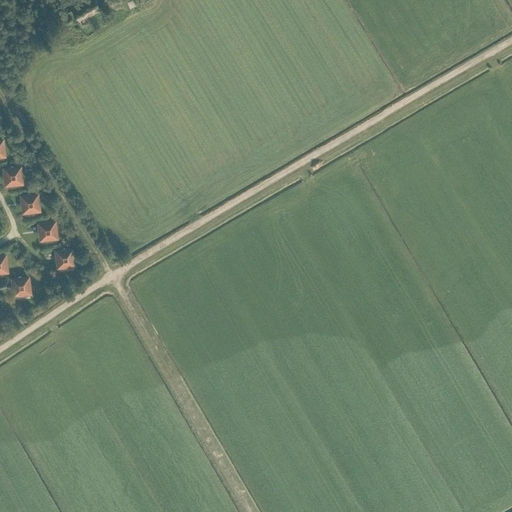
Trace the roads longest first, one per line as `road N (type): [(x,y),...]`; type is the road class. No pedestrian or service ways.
road 1 (track): [(249,511),(111,274)]
road 2 (track): [(0,96),(111,274)]
